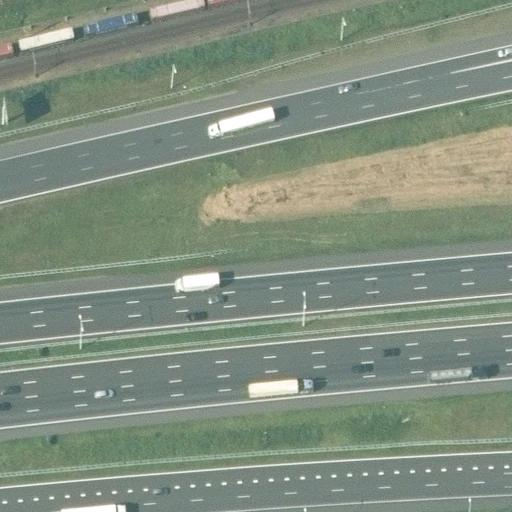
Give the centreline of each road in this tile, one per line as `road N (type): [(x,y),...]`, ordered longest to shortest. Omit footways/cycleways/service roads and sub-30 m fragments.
road 1 (motorway): [(0,405),(511,349)]
road 2 (motorway): [(511,255),(0,310)]
road 3 (motorway): [(0,511),(511,476)]
road 4 (motorway): [(449,82),(0,183)]
